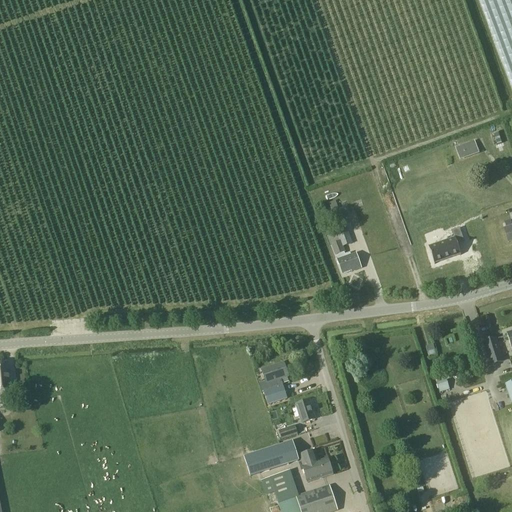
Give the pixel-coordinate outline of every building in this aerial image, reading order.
[(479,154),(478,150),(474,142),(455,149),(460,161),(479,154)] [(335,202),(329,204),(332,212),(338,209),(335,202)] [(355,271),(361,269),(355,254),(351,256),(350,253),(345,255),(343,248),(353,244),(348,231),(347,231),(344,224),(338,227),(340,233),(336,235),(339,242),(332,245),(337,261),(342,274),(354,270),(355,271)] [(429,248),(429,247),(428,247),(434,265),(435,265),(435,264),(460,255),(460,256),(461,256),(457,245),(464,242),(459,229),(452,232),(454,239),(429,248)] [(502,360),(500,355),(495,338),(483,342),(488,358),(490,364),(502,360)] [(0,397),(10,396),(7,363),(0,363),(0,397)] [(261,371),(267,390),(282,385),(281,380),(288,377),(283,363),(261,371)] [(438,390),(448,387),(446,380),(436,383),(438,390)] [(302,424),(315,420),(309,401),(296,405),(302,424)] [(290,437),(286,427),(276,430),(279,441),(290,437)] [(250,479),(298,463),(291,444),(243,459),(250,479)] [(302,467),(307,483),(332,476),(327,459),(318,462),(315,452),(300,457),(303,467),(302,467)] [(329,486),(299,496),(290,471),(261,481),(266,494),(273,492),(277,503),(280,511),(334,511),(337,511),(329,486)]
